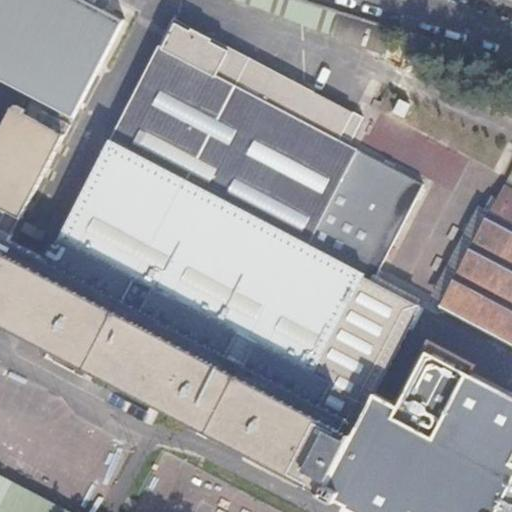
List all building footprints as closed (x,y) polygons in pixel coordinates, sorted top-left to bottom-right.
[(0,0),(0,83),(68,121),(122,23),(83,2),(84,0),(0,0)] [(0,328),(312,501),(367,401),(423,302),(368,271),(368,269),(311,237),(360,148),(342,137),(350,122),(308,98),(171,23),(39,264),(7,247),(63,142),(13,115),(0,138),(0,328)] [(420,169),(457,187),(470,158),(434,141),(420,169)] [(511,185),(444,309),(511,347),(511,185)] [(511,511),(511,478),(508,476),(485,511),(511,511)]
